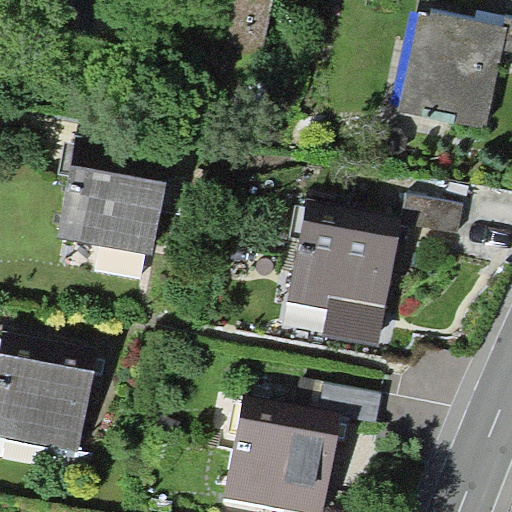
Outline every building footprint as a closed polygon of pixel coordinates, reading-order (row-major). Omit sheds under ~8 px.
[(503,27),(405,12),(389,119),(487,133),(503,27)] [(165,154),(65,138),(49,238),(149,254),(165,154)] [(462,205),(407,197),(402,229),(458,237),(462,205)] [(396,214),(290,200),(274,316),(380,330),(396,214)] [(97,350),(1,335),(0,339),(0,442),(81,456),(97,350)] [(319,511),(337,411),(233,394),(216,498),(300,511),(319,511)]
